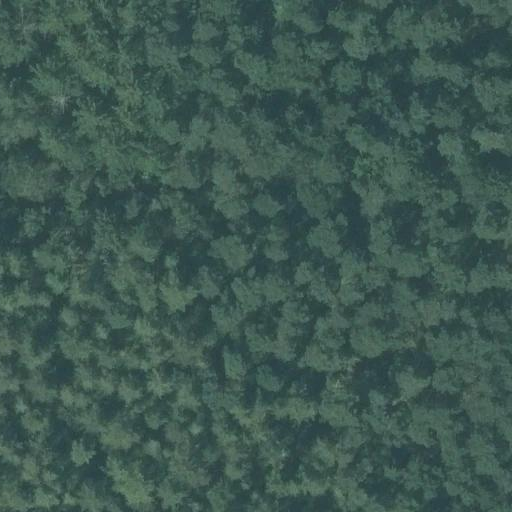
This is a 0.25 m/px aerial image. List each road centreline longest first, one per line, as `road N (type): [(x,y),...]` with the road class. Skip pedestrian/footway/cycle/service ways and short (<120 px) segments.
road 1 (track): [(402,511),(300,0)]
road 2 (track): [(330,156),(0,196)]
